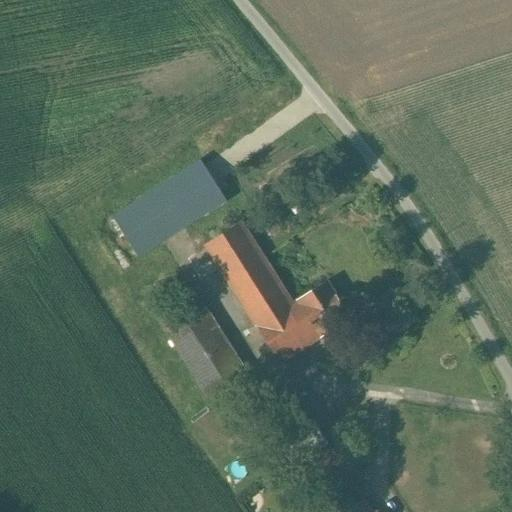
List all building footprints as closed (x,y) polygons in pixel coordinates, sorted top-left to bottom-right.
[(200,159),(112,215),(138,255),(225,199),(200,159)] [(291,303),(239,222),(205,244),(256,325),(291,303)] [(291,303),(256,325),(278,360),(319,334),(320,336),(350,318),(326,281),(291,303)] [(244,375),(190,291),(156,313),(209,397),(244,375)] [(308,433),(280,392),(259,407),(286,448),(308,433)] [(326,440),(317,427),(308,433),(286,448),(296,461),(325,441),(326,440)] [(325,441),(296,461),(305,475),(335,455),(325,441)] [(369,511),(363,502),(348,511),(369,511)]
